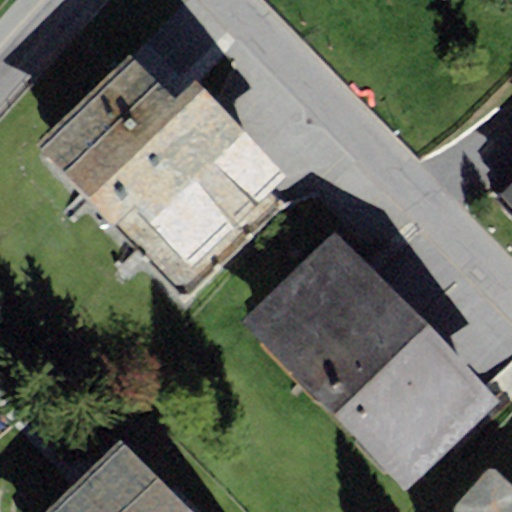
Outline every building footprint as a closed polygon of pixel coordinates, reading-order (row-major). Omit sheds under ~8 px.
[(38,144),(185,299),(283,207),(270,192),(288,175),(196,79),(173,100),(131,56),(38,144)] [(511,181),(501,192),(511,203),(511,181)] [(241,322),(407,491),(500,400),(335,231),(241,322)] [(45,511),(193,511),(122,438),(45,511)] [(456,511),(511,511),(511,485),(489,466),(452,508),(456,511)]
